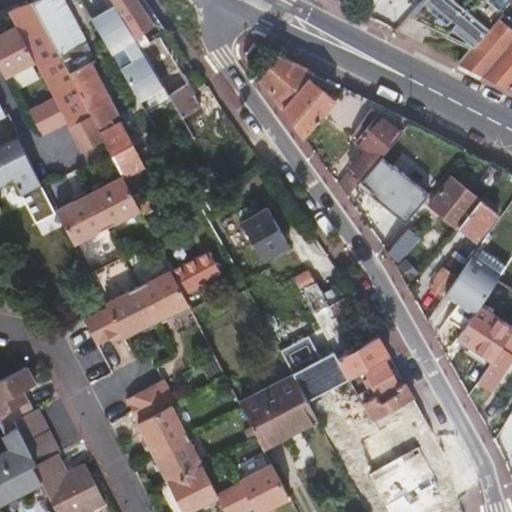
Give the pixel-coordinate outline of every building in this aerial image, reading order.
[(41,0),(31,3),(32,5),(50,40),(72,82),(87,110),(90,116),(91,119),(105,112),(112,108),(79,46),(85,43),(62,0),(41,0)] [(100,0),(108,11),(115,7),(110,0),(100,0)] [(111,0),(115,6),(134,37),(153,27),(141,8),(142,7),(136,0),(111,0)] [(418,0),(408,12),(428,21),(438,27),(472,44),(495,16),(501,9),(490,0),(418,0)] [(32,5),(8,13),(16,27),(28,51),(34,63),(53,99),(66,123),(68,128),(90,116),(87,110),(72,82),(50,40),(32,5)] [(163,89),(139,48),(115,7),(108,11),(92,21),(139,103),(163,89)] [(511,17),(501,9),(495,16),(511,30),(511,17)] [(511,30),(495,16),(472,44),(457,62),(472,69),(485,76),(504,85),(510,88),(511,89),(511,30)] [(28,51),(16,27),(0,34),(0,70),(4,78),(34,63),(28,51)] [(159,37),(139,48),(163,89),(181,120),(191,114),(184,102),(193,97),(193,96),(192,93),(159,37)] [(254,66),(269,49),(262,46),(255,42),(245,53),(250,61),(254,66)] [(307,76),(311,71),(278,54),(260,75),(282,106),(307,76)] [(304,137),(324,113),(335,101),(307,76),(282,106),(304,137)] [(351,136),(352,137),(374,111),(379,106),(345,89),(335,101),(324,113),(352,134),(351,136)] [(219,113),(207,90),(198,94),(200,99),(195,101),(199,109),(205,120),(219,113)] [(41,136),(66,123),(53,99),(29,112),(41,136)] [(338,185),(345,196),(358,181),(380,155),(409,121),(379,106),(374,111),(352,137),(365,149),(347,170),(349,172),(338,185)] [(91,119),(95,125),(108,118),(105,112),(91,119)] [(103,141),(122,177),(126,185),(139,211),(141,215),(151,210),(136,181),(148,175),(142,165),(141,166),(131,148),(127,140),(114,115),(108,118),(95,125),(99,133),(103,141)] [(81,153),(103,141),(99,133),(95,125),(91,119),(90,116),(68,128),(81,153)] [(184,126),(192,140),(203,134),(194,120),(184,126)] [(127,140),(131,148),(136,145),(132,138),(127,140)] [(0,146),(0,184),(11,179),(35,225),(54,215),(16,139),(0,146)] [(367,193),(403,223),(428,192),(393,163),(391,164),(380,155),(358,181),(370,191),(367,193)] [(212,173),(220,188),(231,181),(222,167),(212,173)] [(428,204),(457,227),(479,199),(450,176),(428,204)] [(122,177),(56,212),(73,245),(139,211),(126,185),(122,177)] [(479,199),(457,227),(474,240),(496,212),(479,199)] [(240,221),(257,211),(252,202),(235,212),(240,221)] [(240,221),(262,259),(288,244),(266,206),(257,211),(240,221)] [(387,253),(399,263),(413,246),(418,239),(407,229),(401,236),(387,253)] [(428,284),(440,293),(465,259),(455,251),(441,268),(428,284)] [(473,311),(483,296),(505,265),(491,254),(484,263),(472,253),(443,294),(455,303),(458,299),(473,311)] [(107,310),(85,321),(97,346),(120,333),(123,338),(141,328),(151,323),(160,318),(170,313),(188,304),(171,271),(105,305),(107,310)] [(327,277),(314,284),(326,306),(339,298),(327,277)] [(470,315),(443,354),(474,377),(492,350),(463,330),(476,319),(489,301),(483,296),(473,311),(470,315)] [(317,313),(340,357),(351,351),(335,324),(354,314),(344,297),(317,313)] [(470,315),(473,311),(458,299),(455,303),(470,315)] [(170,313),(160,318),(162,323),(172,317),(170,313)] [(151,323),(141,328),(143,332),(154,327),(151,323)] [(372,423),(412,398),(403,382),(402,382),(397,386),(389,369),(393,367),(387,356),(375,336),(351,351),(340,357),(337,359),(348,380),(362,372),(375,398),(362,405),(372,423)] [(511,345),(504,340),(475,383),(488,392),(511,358),(511,359),(511,358),(511,345)] [(0,424),(5,434),(12,430),(8,422),(30,411),(19,390),(32,383),(24,367),(0,379),(0,424)] [(397,386),(402,382),(393,367),(389,369),(397,386)] [(293,377),(307,403),(310,401),(295,371),(291,373),(293,377)] [(136,419),(144,436),(149,446),(154,455),(159,465),(182,511),(190,511),(201,507),(211,502),(215,500),(221,511),(249,511),(252,511),(267,511),(270,511),(289,501),(270,465),(238,481),(240,484),(214,497),(167,403),(174,399),(163,377),(126,396),(137,419),(136,419)] [(239,405),(261,448),(316,419),(307,403),(293,377),(239,405)] [(17,428),(34,463),(52,454),(54,453),(32,409),(30,411),(8,422),(12,430),(13,430),(17,428)] [(0,502),(39,483),(31,465),(13,430),(12,430),(5,434),(3,435),(11,450),(0,455),(0,502)] [(39,483),(54,511),(89,511),(103,505),(83,466),(82,463),(61,473),(54,471),(57,465),(52,454),(34,463),(31,465),(39,483)] [(211,502),(201,507),(203,511),(213,506),(211,502)]
